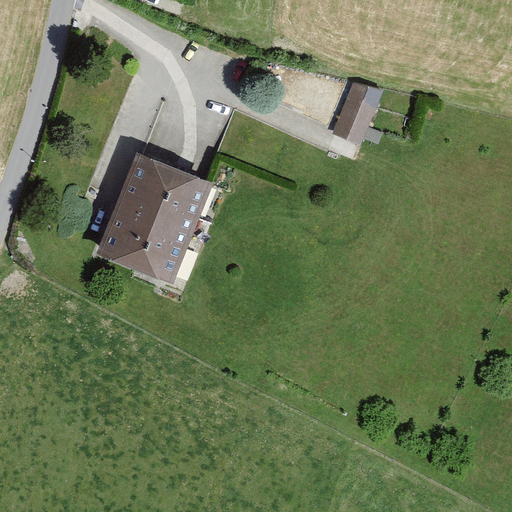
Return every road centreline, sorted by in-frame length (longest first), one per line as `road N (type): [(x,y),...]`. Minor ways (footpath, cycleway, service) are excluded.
road 1 (unknown): [(59,9),(144,43),(173,71),(187,121),(185,166)]
road 2 (residential): [(61,0),(0,219)]
